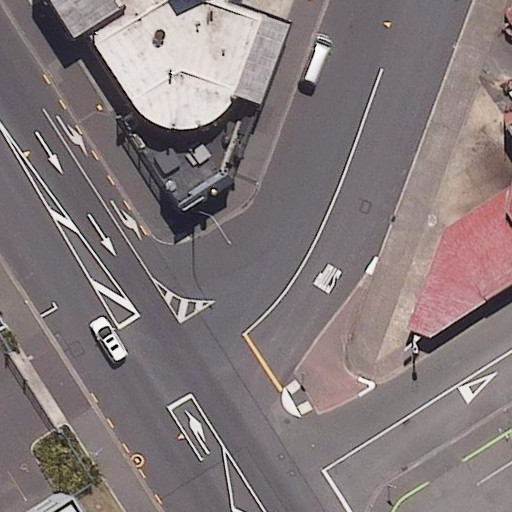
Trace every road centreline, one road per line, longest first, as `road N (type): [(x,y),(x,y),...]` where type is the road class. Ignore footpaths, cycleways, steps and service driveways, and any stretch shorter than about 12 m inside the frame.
road 1 (residential): [(181,378),(253,325),(304,260),(409,0)]
road 2 (secondary): [(0,123),(181,378)]
road 3 (secondary): [(181,378),(252,511)]
